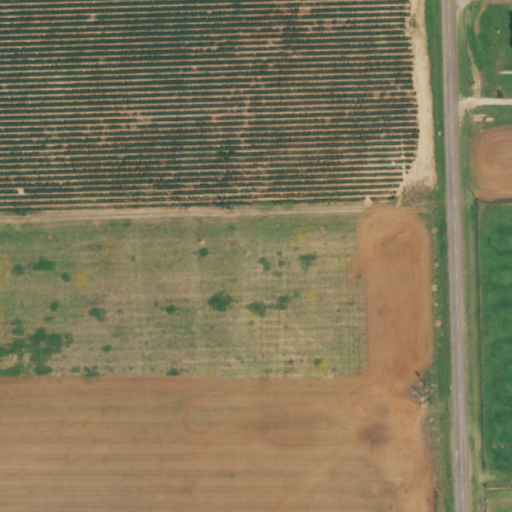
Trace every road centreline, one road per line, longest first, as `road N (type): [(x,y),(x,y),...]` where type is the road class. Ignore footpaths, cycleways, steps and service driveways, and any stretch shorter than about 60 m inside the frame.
road 1 (residential): [(0,216),(511,190)]
road 2 (tertiary): [(463,511),(447,0)]
